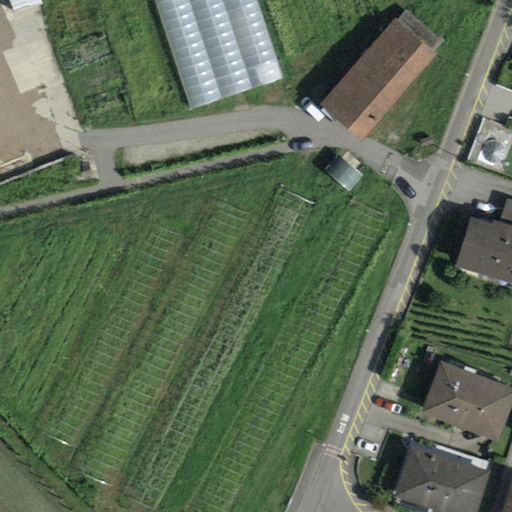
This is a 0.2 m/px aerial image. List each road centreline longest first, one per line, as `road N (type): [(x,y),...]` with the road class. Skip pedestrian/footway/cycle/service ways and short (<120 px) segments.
road 1 (residential): [(319,511),(511,0)]
road 2 (track): [(339,138),(0,210)]
